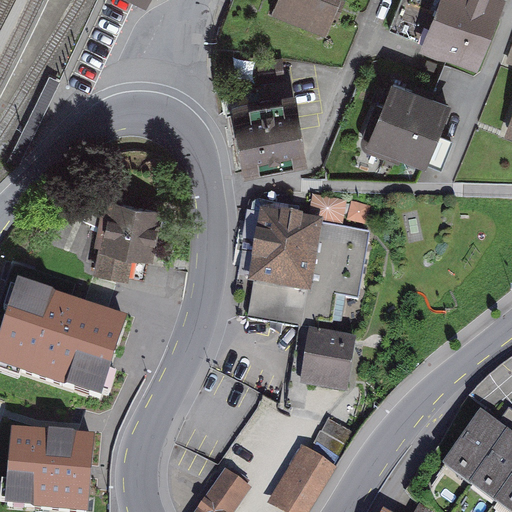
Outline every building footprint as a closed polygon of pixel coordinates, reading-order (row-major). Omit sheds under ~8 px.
[(282,0),(277,12),(323,31),(335,0),(282,0)] [(408,0),(397,39),(427,48),(441,0),(408,0)] [(483,0),(446,0),(428,49),(475,67),(498,6),(483,0)] [(446,110),(394,91),(373,145),(425,165),(446,110)] [(291,102),(236,111),(246,171),(301,162),(291,102)] [(349,224),(367,228),(372,210),(353,206),(349,224)] [(156,215),(111,208),(99,275),(127,280),(131,258),(148,261),(156,215)] [(369,237),(265,222),(250,320),(316,330),(318,321),(329,323),(333,297),(359,301),(369,237)] [(0,396),(20,402),(37,346),(45,349),(54,323),(44,319),(67,255),(34,243),(0,333),(7,336),(0,360),(0,396)] [(143,347),(84,329),(71,373),(130,390),(143,347)] [(354,348),(312,341),(304,387),(346,394),(354,348)] [(473,492),(509,440),(481,421),(445,472),(473,492)] [(329,424),(313,458),(336,468),(352,434),(329,424)] [(501,511),(511,494),(511,442),(509,440),(473,492),(501,511)] [(308,511),(332,471),(304,455),(272,511),(274,511),(308,511)] [(98,511),(105,494),(15,462),(0,503),(0,511),(98,511)] [(235,511),(249,492),(224,476),(199,511),(235,511)] [(502,511),(511,511),(511,494),(501,511),(502,511)]
